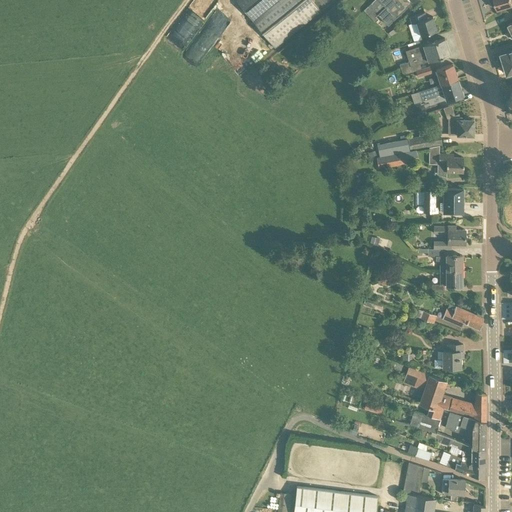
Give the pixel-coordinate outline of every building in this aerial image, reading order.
[(236,0),(275,48),(320,12),(334,0),(236,0)] [(374,0),(363,11),(368,16),(375,23),(378,20),(375,17),(378,15),(388,26),(414,0),(374,0)] [(494,0),(497,10),(511,5),(511,4),(510,0),(494,0)] [(411,24),(409,25),(415,42),(422,40),(420,36),(437,30),(432,17),(427,19),(425,12),(415,15),(409,17),(411,24)] [(411,67),(428,61),(450,54),(445,38),(423,45),(405,51),(409,62),(399,65),(403,76),(413,72),(411,67)] [(260,46),(249,56),(255,63),(266,53),(260,46)] [(511,51),(501,54),(508,75),(511,73),(511,51)] [(453,64),(436,70),(441,85),(458,79),(453,64)] [(418,77),(432,73),(430,66),(415,71),(418,77)] [(458,79),(441,85),(411,94),(414,103),(444,94),(446,101),(463,95),(458,79)] [(419,103),(415,104),(417,113),(426,112),(424,104),(419,105),(419,103)] [(448,129),(448,135),(452,135),(473,135),(473,120),(469,120),(469,117),(465,117),(465,120),(462,120),(462,118),(459,118),(459,114),(455,115),(448,118),(448,129)] [(439,132),(406,139),(407,139),(409,151),(429,148),(439,146),(442,145),(439,132)] [(407,139),(377,145),(379,158),(398,155),(408,152),(409,152),(409,151),(407,139)] [(429,148),(429,164),(438,164),(438,171),(446,171),(463,171),(463,158),(453,158),(453,155),(439,154),(439,146),(429,148)] [(408,152),(398,155),(400,165),(410,163),(408,154),(408,152)] [(378,158),(377,159),(379,169),(400,165),(398,155),(379,158),(378,158)] [(362,179),(356,180),(357,191),(364,190),(362,179)] [(463,212),(463,204),(463,188),(443,188),(433,190),(423,190),(423,212),(438,212),(438,207),(443,207),(443,212),(458,212),(458,214),(462,214),(462,212),(463,212)] [(448,226),(437,226),(434,226),(434,234),(448,234),(448,241),(433,241),(433,249),(445,249),(451,249),(451,243),(465,244),(465,230),(455,230),(455,226),(448,226)] [(379,245),(380,238),(372,236),(370,243),(379,245)] [(439,271),(440,271),(462,271),(462,256),(445,256),(445,249),(433,249),(428,249),(428,253),(428,256),(436,256),(436,261),(439,261),(439,271)] [(446,285),(446,286),(462,286),(462,271),(440,271),(440,284),(428,285),(428,292),(444,292),(444,285),(446,285)] [(385,285),(388,283),(390,277),(381,274),(380,280),(381,283),(385,285)] [(445,314),(443,319),(449,321),(462,327),(464,322),(480,329),(480,328),(483,318),(482,318),(449,304),(445,314)] [(436,316),(421,310),(419,318),(433,323),(436,316)] [(371,329),(364,327),(362,334),(369,336),(371,329)] [(443,360),(435,360),(435,368),(443,367),(443,368),(460,368),(460,359),(460,352),(463,352),(463,344),(447,345),(447,351),(443,351),(443,360)] [(422,390),(418,402),(429,406),(427,415),(440,419),(444,408),(450,410),(470,415),(485,420),(486,393),(484,393),(483,392),(477,391),(477,402),(476,407),(440,397),(445,380),(428,374),(422,390)] [(374,412),(381,414),(383,407),(376,405),(374,412)] [(413,411),(409,424),(431,432),(436,433),(439,424),(449,427),(456,429),(455,431),(471,436),(471,446),(485,450),(485,421),(470,417),(449,411),(450,410),(444,408),(440,419),(432,417),(427,415),(413,411)] [(460,446),(462,442),(437,433),(435,438),(441,440),(440,443),(449,447),(450,443),(460,446)] [(465,463),(470,464),(470,465),(485,467),(485,450),(471,446),(467,445),(467,457),(467,458),(465,463)] [(408,453),(415,456),(417,448),(410,446),(408,453)] [(415,456),(428,461),(431,452),(417,448),(415,456)] [(449,460),(446,466),(470,475),(485,478),(485,467),(470,465),(470,464),(465,463),(461,462),(462,458),(451,454),(449,460)] [(409,462),(403,493),(418,495),(424,467),(409,462)] [(465,480),(442,479),(442,494),(448,495),(448,493),(451,493),(457,493),(464,494),(465,480)] [(484,511),(485,506),(474,504),(473,511),(474,511),(431,511),(433,498),(418,495),(403,493),(401,499),(406,500),(404,511),(375,511),(377,496),(297,486),(296,495),(280,493),(277,511),(484,511)]
